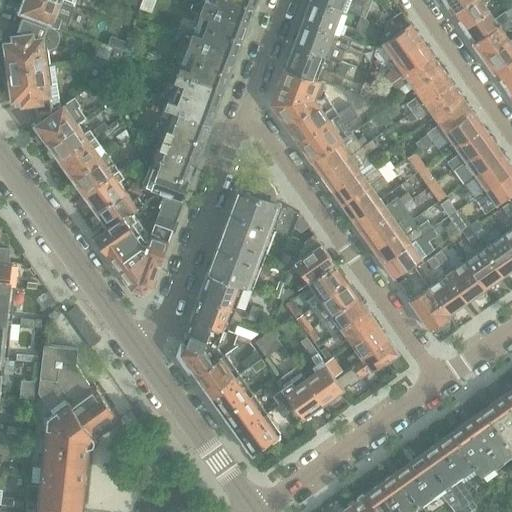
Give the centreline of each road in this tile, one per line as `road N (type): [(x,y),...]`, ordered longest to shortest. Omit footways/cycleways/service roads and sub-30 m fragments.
road 1 (residential): [(443,383),(259,127),(243,117)]
road 2 (residential): [(243,117),(159,325),(133,347)]
road 3 (residential): [(133,347),(0,154)]
road 4 (residential): [(261,511),(443,383)]
road 5 (residential): [(250,511),(133,347)]
road 6 (residential): [(511,136),(415,0)]
road 7 (residential): [(289,0),(243,117)]
